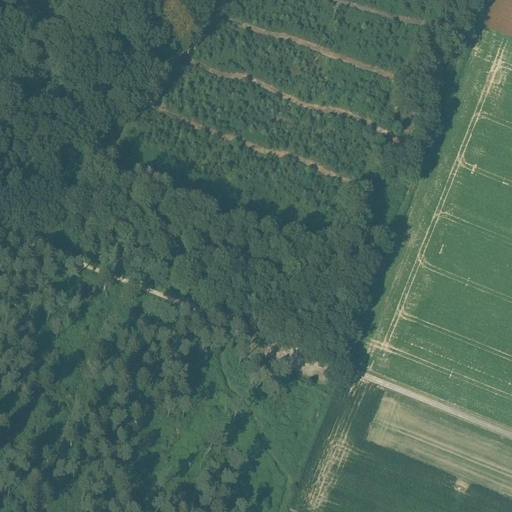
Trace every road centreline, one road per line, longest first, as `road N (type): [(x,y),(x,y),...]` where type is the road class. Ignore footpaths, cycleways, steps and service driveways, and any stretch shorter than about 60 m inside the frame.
road 1 (track): [(511,436),(0,232)]
road 2 (track): [(0,108),(73,0)]
